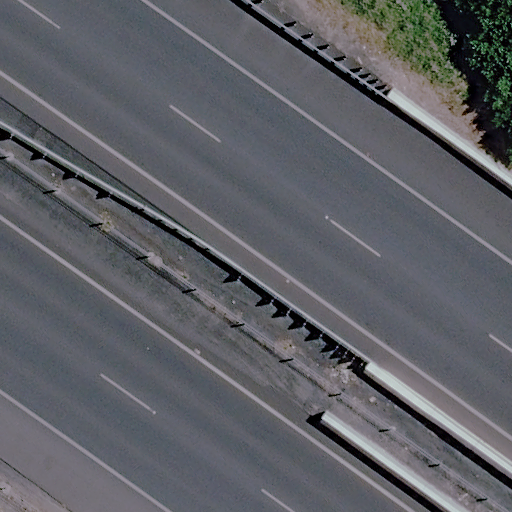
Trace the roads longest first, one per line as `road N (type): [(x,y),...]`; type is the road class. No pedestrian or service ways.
road 1 (motorway): [(31,0),(269,155),(511,341)]
road 2 (motorway): [(279,511),(0,307)]
